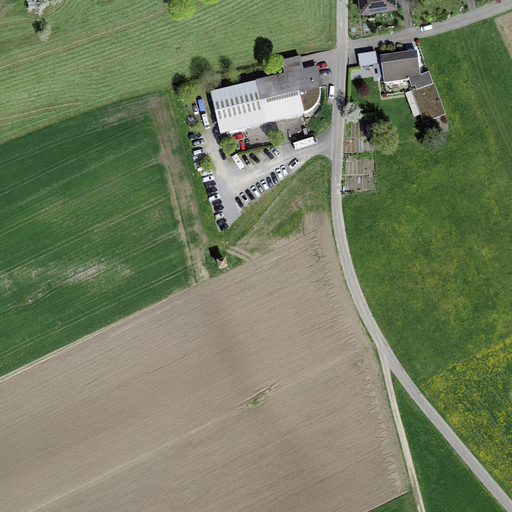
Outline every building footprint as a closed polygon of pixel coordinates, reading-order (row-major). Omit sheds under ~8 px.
[(395,0),(358,0),(361,12),(396,8),(395,0)] [(417,51),(380,57),(384,83),(407,80),(421,78),(420,76),(417,51)] [(376,54),(358,57),(360,67),(378,64),(376,54)] [(282,78),(210,96),(219,138),(303,117),(309,115),(315,112),(318,107),(321,101),(322,92),(318,69),(303,72),(301,60),(280,64),(282,78)] [(429,72),(420,76),(421,78),(407,80),(407,81),(409,80),(411,88),(415,86),(427,120),(444,114),(429,72)] [(295,146),(313,143),(312,138),(294,141),(295,146)]
